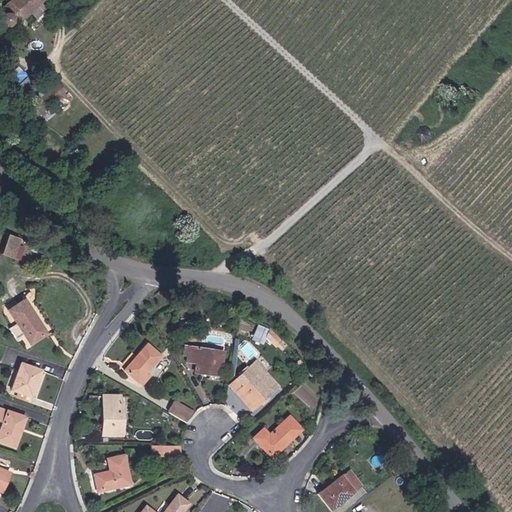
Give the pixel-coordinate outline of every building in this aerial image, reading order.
[(43,0),(11,0),(1,10),(5,16),(2,19),(7,24),(11,21),(16,26),(43,0)] [(48,107),(69,87),(61,79),(39,99),(48,107)] [(458,90),(461,84),(453,80),(450,86),(446,83),(436,103),(462,116),(471,97),(458,90)] [(422,129),(419,133),(419,135),(420,137),(421,139),(425,141),(429,141),(431,139),(433,137),(433,132),(431,129),(428,128),(424,128),(422,129)] [(7,235),(5,256),(18,257),(20,236),(7,235)] [(26,299),(9,311),(31,343),(49,331),(26,299)] [(256,324),(251,339),(263,343),(264,339),(276,344),(280,334),(256,324)] [(147,341),(125,367),(139,379),(161,354),(147,341)] [(224,351),(190,347),(188,363),(196,364),(195,372),(221,375),(224,351)] [(248,387),(244,391),(258,406),(280,386),(257,361),(240,378),(248,387)] [(44,371),(23,364),(13,389),(34,397),(44,371)] [(258,406),(244,391),(240,394),(255,410),(258,406)] [(123,398),(93,396),(93,403),(105,404),(102,435),(123,435),(125,404),(122,404),(123,398)] [(175,402),(169,414),(188,423),(194,411),(175,402)] [(27,418),(0,407),(0,419),(4,421),(0,431),(0,438),(16,445),(27,418)] [(264,427),(255,436),(273,455),(301,429),(290,417),(270,434),(264,427)] [(181,446),(163,446),(163,457),(181,456),(181,446)] [(111,470),(94,475),(98,493),(130,485),(123,456),(108,460),(111,470)] [(3,483),(9,468),(0,464),(0,493),(3,494),(7,485),(3,483)] [(13,470),(9,468),(3,483),(7,485),(13,470)] [(342,475),(321,494),(334,510),(356,491),(342,475)] [(152,511),(147,508),(144,511),(184,511),(191,502),(178,494),(165,511),(152,511)]
